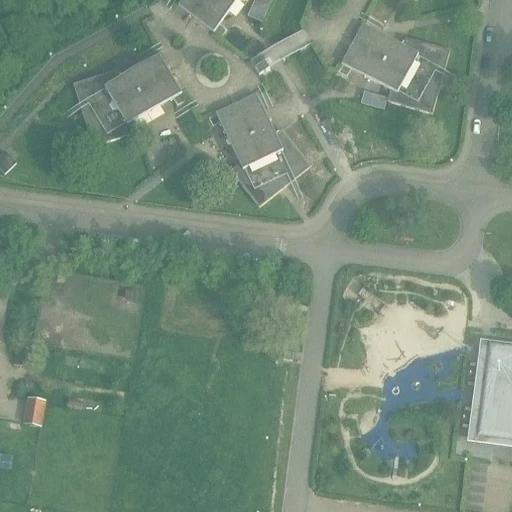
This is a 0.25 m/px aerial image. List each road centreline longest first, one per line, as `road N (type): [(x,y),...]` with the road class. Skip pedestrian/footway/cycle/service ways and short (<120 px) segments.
road 1 (residential): [(326,247),(0,205)]
road 2 (residential): [(295,511),(326,247)]
road 3 (residential): [(472,194),(463,264),(326,247)]
road 4 (residential): [(326,247),(365,184),(472,194)]
road 5 (residential): [(503,31),(472,194)]
